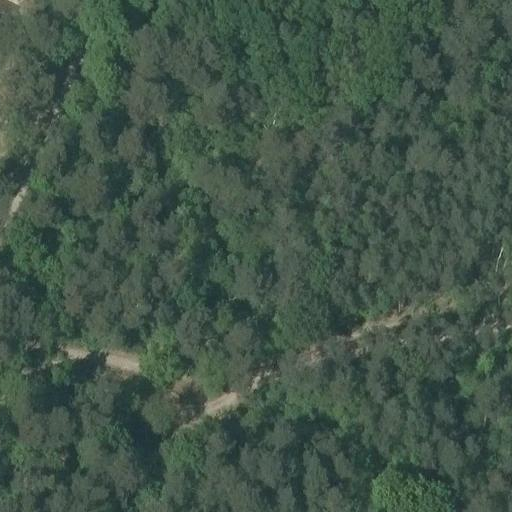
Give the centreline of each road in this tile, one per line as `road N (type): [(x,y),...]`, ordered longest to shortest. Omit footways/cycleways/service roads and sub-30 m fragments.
road 1 (track): [(224,397),(511,326)]
road 2 (track): [(105,0),(0,237)]
road 3 (track): [(224,397),(186,412),(74,383),(0,405)]
road 4 (track): [(224,397),(362,479)]
road 5 (track): [(362,479),(507,511)]
